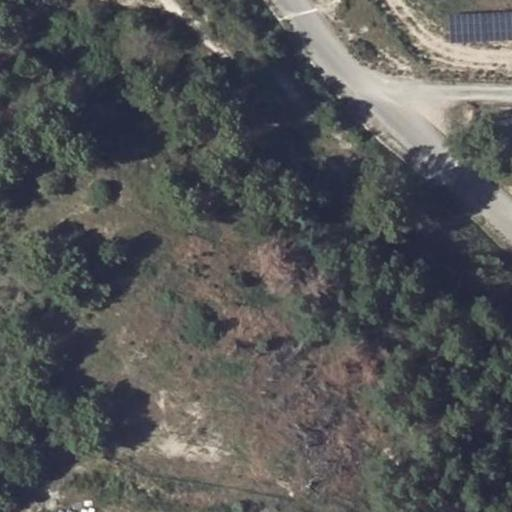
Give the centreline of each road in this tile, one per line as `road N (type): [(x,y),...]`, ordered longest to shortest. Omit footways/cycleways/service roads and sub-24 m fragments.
road 1 (unclassified): [(357,84),(511,223)]
road 2 (unclassified): [(357,84),(407,93),(511,93)]
